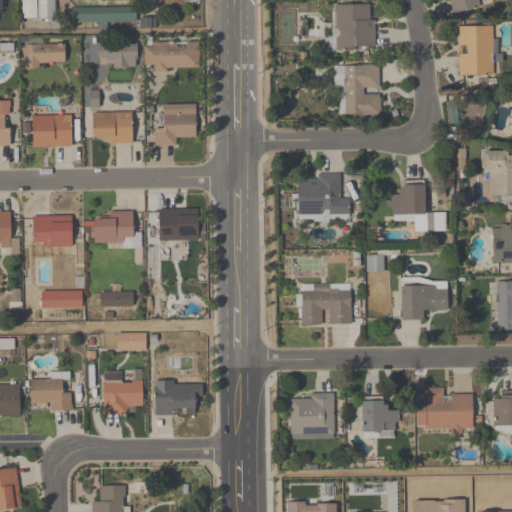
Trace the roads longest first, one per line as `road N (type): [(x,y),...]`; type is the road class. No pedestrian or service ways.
road 1 (residential): [(240,360),(511,356)]
road 2 (residential): [(242,453),(57,454),(45,445),(0,445)]
road 3 (residential): [(0,184),(238,181)]
road 4 (residential): [(423,145),(237,147)]
road 5 (residential): [(408,0),(422,59),(423,145)]
